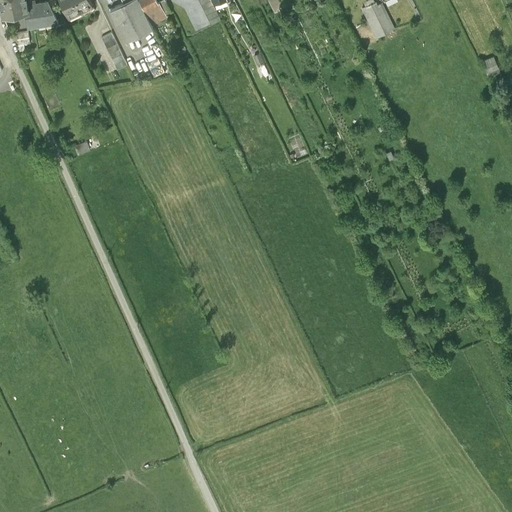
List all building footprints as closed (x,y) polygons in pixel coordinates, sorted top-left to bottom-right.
[(0,0),(0,5),(3,14),(25,10),(29,10),(26,0),(0,0)] [(35,0),(26,0),(29,10),(25,10),(27,27),(58,22),(47,0),(46,0),(36,2),(35,0)] [(92,3),(90,0),(61,0),(69,15),(92,3)] [(110,8),(126,40),(153,26),(149,18),(140,0),(125,0),(123,1),(110,8)] [(140,0),(149,18),(163,11),(158,0),(140,0)] [(158,0),(163,11),(169,8),(165,0),(158,0)] [(211,0),(199,0),(211,24),(221,19),(214,4),(211,0)] [(270,0),(275,9),(282,6),(279,0),(270,0)] [(381,1),(376,3),(374,0),(366,0),(368,4),(362,7),(376,36),(394,27),(381,1)] [(28,29),(16,31),(19,49),(25,48),(24,42),(30,41),(28,29)] [(127,63),(111,31),(101,36),(117,68),(127,63)] [(264,62),(259,50),(253,52),(257,64),(264,62)] [(501,74),(493,55),(481,59),(489,79),(501,74)] [(147,62),(155,78),(166,72),(158,57),(147,62)] [(391,126),(389,122),(378,128),(380,131),(391,126)] [(86,140),(76,143),(79,153),(90,149),(86,140)]
